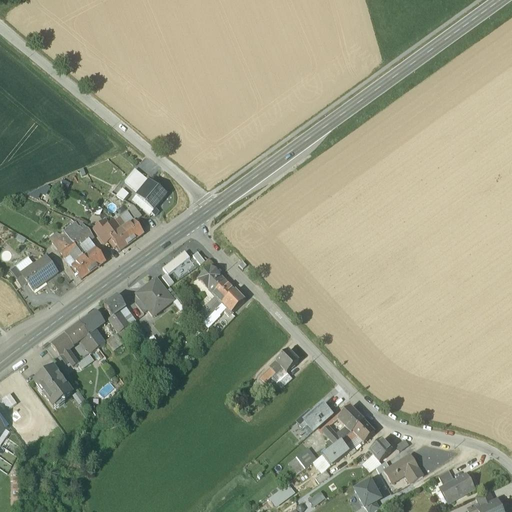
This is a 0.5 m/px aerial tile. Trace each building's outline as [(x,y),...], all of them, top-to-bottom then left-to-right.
[(148,182),(139,175),(132,183),(141,190),(148,182)] [(158,190),(148,182),(141,190),(138,195),(135,198),(153,212),(155,210),(166,196),(158,189),(158,190)] [(141,190),(132,183),(129,187),(138,195),(141,190)] [(122,191),(118,195),(124,200),(128,196),(122,191)] [(126,212),(134,223),(141,217),(132,207),(126,212)] [(126,228),(120,219),(115,223),(122,232),(126,228)] [(104,231),(104,232),(110,240),(122,232),(115,223),(115,224),(104,231)] [(126,228),(122,232),(131,244),(143,236),(134,223),(126,228)] [(79,235),(82,233),(75,224),(59,237),(58,236),(50,242),(59,254),(65,249),(64,246),(70,241),(79,235)] [(104,231),(100,226),(93,232),(103,246),(108,243),(108,242),(110,240),(104,232),(104,231)] [(91,238),(86,230),(82,233),(79,235),(85,242),(91,238)] [(110,240),(112,244),(119,253),(131,244),(122,232),(110,240)] [(79,235),(70,241),(77,250),(84,259),(88,256),(80,245),(85,242),(79,235)] [(77,250),(70,241),(64,246),(65,249),(71,256),(72,254),(77,250)] [(65,249),(59,254),(64,261),(71,256),(65,249)] [(84,259),(77,250),(72,254),(79,263),(84,259)] [(88,256),(84,259),(93,272),(105,264),(96,251),(88,256)] [(184,254),(163,271),(167,276),(168,278),(190,261),(184,254)] [(197,254),(193,258),(200,267),(205,264),(197,254)] [(21,277),(27,285),(31,291),(43,282),(45,284),(57,275),(46,259),(21,277)] [(79,263),(72,268),(81,281),(93,272),(84,259),(79,263)] [(211,267),(197,281),(204,288),(207,291),(216,282),(220,277),(211,267)] [(21,277),(20,275),(14,279),(21,289),(27,285),(21,277)] [(167,276),(162,279),(168,289),(174,285),(167,276)] [(216,282),(207,291),(212,295),(225,282),(220,277),(216,282)] [(225,282),(212,295),(215,299),(222,306),(235,293),(225,282)] [(157,283),(146,292),(144,290),(136,297),(140,303),(148,313),(153,309),(158,315),(173,303),(166,294),(157,283)] [(207,291),(204,288),(201,291),(208,297),(200,305),(204,309),(215,299),(212,295),(207,291)] [(170,291),(166,294),(181,313),(185,310),(170,291)] [(235,293),(222,306),(226,310),(231,315),(232,315),(245,303),(235,293)] [(125,310),(117,298),(103,308),(111,320),(119,314),(125,310)] [(222,306),(215,299),(204,309),(196,317),(203,325),(222,306)] [(140,303),(136,306),(144,316),(148,313),(140,303)] [(222,306),(203,325),(208,330),(220,318),(219,317),(226,310),(222,306)] [(95,314),(80,325),(88,337),(95,332),(103,326),(95,314)] [(111,320),(109,322),(119,335),(129,328),(119,314),(111,320)] [(80,325),(65,336),(73,348),(82,341),(88,337),(80,325)] [(105,346),(95,332),(88,337),(98,351),(104,346),(105,346)] [(65,336),(51,346),(59,358),(63,355),(67,352),(73,348),(65,336)] [(88,337),(82,341),(92,355),(98,351),(88,337)] [(117,337),(107,344),(113,353),(123,346),(117,337)] [(104,346),(98,351),(103,357),(109,353),(104,346)] [(77,366),(67,352),(63,355),(73,369),(77,366)] [(288,353),(276,364),(282,370),(286,375),(298,363),(288,353)] [(276,364),(270,370),(275,376),(282,370),(276,364)] [(72,395),(53,370),(47,375),(42,374),(42,378),(34,384),(39,391),(41,390),(45,395),(43,396),(53,409),(60,404),(65,404),(65,400),(72,395)] [(275,376),(270,370),(259,381),(264,387),(272,380),(275,376)] [(83,403),(78,395),(73,398),(79,406),(83,403)] [(9,396),(1,402),(8,412),(16,406),(9,396)] [(307,428),(312,434),(331,418),(322,409),(313,417),(304,425),(307,428)] [(349,410),(338,422),(351,435),(353,434),(363,423),(349,410)] [(16,411),(10,416),(15,423),(23,417),(21,414),(19,416),(16,411)] [(313,417),(308,412),(295,424),(302,432),(307,428),(304,425),(313,417)] [(363,423),(353,434),(357,438),(364,445),(374,435),(363,423)] [(335,424),(323,433),(335,448),(341,444),(335,436),(341,431),(335,424)] [(351,435),(341,444),(344,448),(357,438),(353,434),(351,435)] [(403,441),(396,451),(402,455),(408,445),(403,441)] [(381,443),(369,454),(379,465),(391,453),(381,443)] [(341,444),(322,458),(330,468),(349,455),(348,453),(344,448),(341,444)] [(310,449),(288,466),(297,478),(319,462),(310,449)] [(353,449),(348,453),(349,455),(352,459),(357,454),(353,449)] [(409,457),(384,473),(392,486),(404,478),(410,487),(412,485),(422,479),(423,478),(409,457)] [(448,473),(438,478),(444,489),(454,483),(448,473)] [(444,489),(443,489),(451,504),(473,491),(469,484),(470,483),(469,482),(468,482),(465,477),(454,483),(444,489)] [(422,479),(412,485),(415,491),(426,485),(422,479)] [(376,481),(371,484),(375,493),(381,491),(376,481)] [(375,493),(371,484),(354,493),(364,511),(366,510),(376,505),(380,502),(375,493)] [(285,489),(269,500),(275,508),(291,497),(285,489)] [(313,509),(326,500),(320,493),(308,501),(313,509)] [(489,493),(475,500),(480,511),(494,505),(489,493)]
